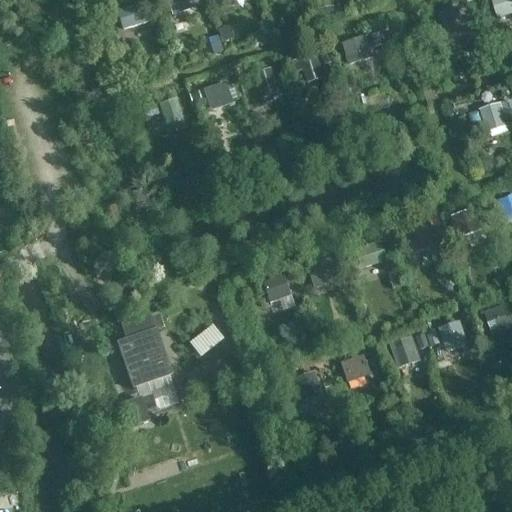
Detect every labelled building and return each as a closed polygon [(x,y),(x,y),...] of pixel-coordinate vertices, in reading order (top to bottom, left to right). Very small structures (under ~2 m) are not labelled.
[(195,6),(192,0),(168,0),(173,14),(195,6)] [(511,0),(492,0),(499,22),(511,18),(511,0)] [(149,26),(143,4),(115,12),(122,34),(149,26)] [(473,35),(463,8),(440,15),(449,43),(473,35)] [(377,52),(372,37),(353,43),(358,58),(377,52)] [(324,80),(316,55),(297,61),(301,73),(304,72),(308,85),(324,80)] [(278,94),(270,70),(251,77),(254,88),(258,87),(262,100),(278,94)] [(231,105),(225,85),(204,92),(210,111),(231,105)] [(184,123),(176,100),(159,106),(167,128),(184,123)] [(508,129),(502,106),(480,113),(487,135),(508,129)] [(511,225),(511,197),(497,202),(506,228),(511,225)] [(482,232),(474,211),(453,219),(460,240),(482,232)] [(435,249),(428,227),(405,235),(412,256),(435,249)] [(388,263),(381,243),(356,252),(363,272),(388,263)] [(341,282),(333,260),(307,269),(315,291),(341,282)] [(292,298),(285,277),(262,285),(269,305),(292,298)] [(511,330),(511,318),(508,306),(484,314),(492,337),(511,330)] [(468,348),(460,324),(439,332),(448,356),(468,348)] [(172,377),(156,331),(155,330),(116,344),(132,391),(172,377)] [(422,363),(413,338),(390,346),(399,371),(422,363)] [(372,378),(365,357),(343,364),(350,386),(372,378)] [(324,398),(315,374),(294,381),(303,405),(324,398)] [(148,424),(140,400),(123,405),(132,430),(148,424)]
